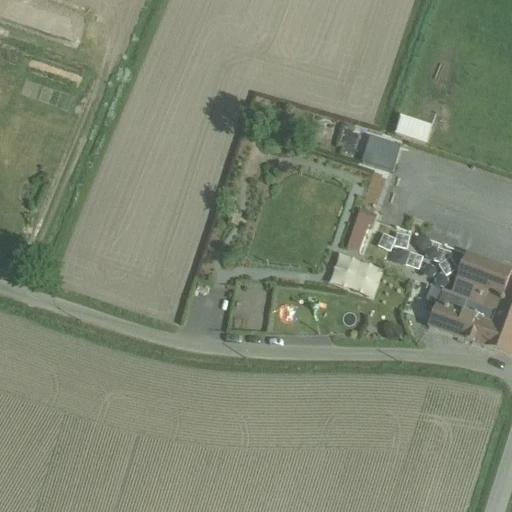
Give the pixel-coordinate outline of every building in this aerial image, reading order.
[(0,110),(13,113),(21,80),(0,75),(0,110)] [(402,118),(396,136),(427,146),(433,128),(402,118)] [(391,169),(400,144),(375,136),(367,161),(391,169)] [(361,212),(347,250),(360,255),(369,229),(374,231),(378,218),(361,212)] [(443,291),(429,329),(511,359),(511,358),(511,279),(511,280),(511,278),(511,271),(468,255),(453,295),(443,291)]
